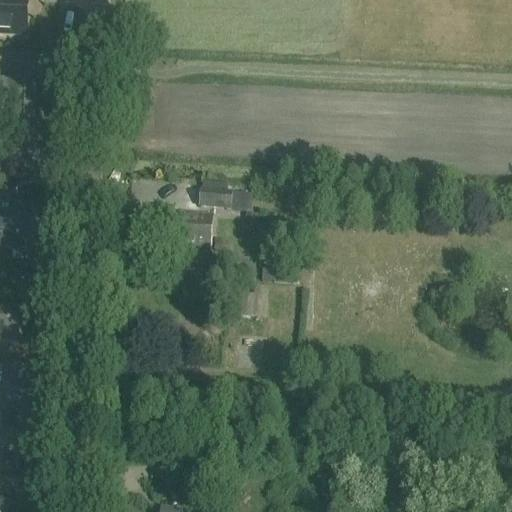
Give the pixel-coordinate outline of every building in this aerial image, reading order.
[(13,3),(13,0),(0,0),(0,34),(26,36),(28,3),(13,3)] [(10,129),(31,130),(35,67),(13,65),(12,80),(0,79),(0,118),(11,119),(10,129)] [(0,172),(0,193),(40,194),(40,173),(0,172)] [(251,212),(252,195),(232,194),(199,191),(198,209),(231,212),(231,211),(231,210),(251,212)] [(0,248),(29,250),(30,214),(0,212),(0,248)] [(155,251),(210,255),(213,218),(174,215),(174,217),(158,216),(155,251)] [(289,224),(268,222),(266,241),(287,243),(289,224)] [(324,254),(349,253),(348,237),(323,238),(324,254)] [(288,286),(288,283),(289,271),(262,270),(261,284),(288,286)] [(334,321),(345,323),(347,302),(336,301),(334,321)] [(0,308),(0,344),(17,345),(19,309),(0,308)] [(343,371),(341,344),(318,345),(320,373),(343,371)]
